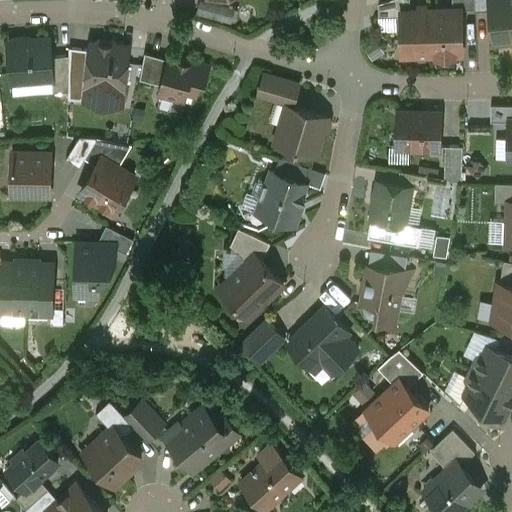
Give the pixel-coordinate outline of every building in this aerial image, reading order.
[(409,0),(389,0),(378,4),(379,17),(400,16),(400,12),(400,10),(410,9),(409,0)] [(474,0),(452,0),(452,8),(460,8),(460,10),(474,9),(475,11),(474,0)] [(474,0),(475,11),(491,9),(489,0),(474,0)] [(511,0),(489,0),(491,9),(495,43),(511,41),(511,0)] [(235,9),(221,5),(218,19),(231,22),(235,9)] [(452,8),(428,9),(430,55),(437,55),(437,59),(455,58),(454,54),(462,54),(460,10),(460,8),(452,8)] [(430,55),(428,9),(410,9),(400,10),(400,12),(400,16),(401,56),(429,55),(430,55)] [(50,40),(8,44),(11,80),(52,77),(53,77),(51,57),(50,40)] [(129,46),(90,42),(90,50),(85,85),(89,86),(92,90),(104,91),(109,88),(109,82),(125,84),(129,46)] [(90,50),(69,47),(69,55),(70,55),(69,83),(69,84),(85,85),(90,50)] [(168,59),(145,53),(140,79),(161,85),(168,59)] [(209,66),(170,54),(168,59),(161,85),(159,94),(184,101),(187,92),(196,94),(200,80),(205,81),(209,66)] [(69,55),(51,57),(53,77),(52,77),(53,92),(69,91),(69,84),(69,83),(70,55),(69,55)] [(299,83),(265,73),(258,95),(292,106),(299,83)] [(511,105),(491,105),(490,122),(508,122),(509,121),(511,120),(511,105)] [(292,106),(287,121),(282,123),(276,143),(315,154),(326,116),(292,106)] [(424,113),(398,112),(397,146),(411,147),(414,150),(420,150),(423,147),(439,147),(440,116),(425,115),(424,113)] [(80,136),(66,158),(80,167),(85,158),(97,137),(80,136)] [(132,144),(97,137),(85,158),(97,165),(102,157),(118,167),(132,144)] [(463,146),(445,145),(444,179),(462,182),(463,146)] [(50,154),(13,153),(12,193),(50,194),(50,154)] [(469,166),(482,177),(490,166),(477,156),(469,166)] [(118,167),(102,157),(97,165),(81,191),(114,211),(135,177),(118,167)] [(306,166),(281,158),(276,171),(302,180),(306,166)] [(276,171),(272,170),(267,184),(257,181),(253,193),(262,196),(259,207),(267,210),(274,223),(281,219),(294,224),(298,213),(296,210),(299,201),(306,198),(303,191),(306,182),(302,180),(276,171)] [(429,176),(399,171),(397,184),(412,186),(412,187),(426,190),(429,176)] [(397,184),(377,180),(375,193),(373,192),(370,205),(373,205),(371,219),(405,225),(412,187),(412,186),(397,184)] [(511,183),(495,183),(494,202),(509,203),(509,201),(511,201),(511,183)] [(494,238),(505,238),(504,219),(493,220),(494,238)] [(134,240),(106,226),(100,239),(99,244),(115,244),(115,248),(126,254),(134,240)] [(271,242),(238,227),(230,244),(247,262),(249,264),(259,256),(262,260),(271,242)] [(449,255),(452,235),(438,233),(436,253),(449,255)] [(99,244),(77,243),(76,294),(95,295),(95,281),(103,281),(115,258),(115,248),(115,244),(99,244)] [(407,256),(371,249),(369,266),(385,268),(385,266),(405,270),(407,256)] [(259,256),(249,264),(247,262),(219,288),(236,305),(240,300),(252,313),(284,282),(262,260),(259,256)] [(511,261),(503,260),(499,284),(511,285),(511,261)] [(27,263),(15,263),(15,264),(3,264),(2,287),(1,311),(1,312),(26,312),(27,263)] [(40,263),(27,263),(26,312),(51,313),(51,309),(53,265),(40,264),(40,263)] [(369,266),(368,266),(361,302),(364,303),(364,307),(365,312),(367,315),(371,318),(376,319),(375,320),(394,323),(399,294),(412,271),(405,270),(385,266),(385,268),(369,266)] [(511,285),(499,284),(498,283),(495,303),(497,304),(494,320),(497,320),(501,326),(507,327),(511,323),(511,285)] [(326,306),(308,323),(309,324),(289,343),(310,366),(318,359),(323,364),(327,364),(332,358),(340,366),(358,349),(345,335),(345,331),(347,329),(326,306)] [(63,309),(51,309),(51,313),(51,325),(63,325),(63,309)] [(267,318),(242,342),(260,361),(285,338),(267,318)] [(511,340),(500,337),(496,349),(510,352),(511,353),(511,340)] [(496,349),(488,346),(485,354),(476,356),(471,367),(511,387),(511,353),(510,352),(496,349)] [(423,372),(399,349),(389,356),(378,367),(393,383),(400,377),(408,386),(423,372)] [(511,397),(511,387),(471,367),(465,380),(468,387),(465,394),(472,400),(483,408),(495,413),(503,417),(511,397)] [(393,383),(365,409),(369,414),(365,418),(373,426),(377,423),(394,441),(429,409),(408,386),(400,377),(393,383)] [(125,416),(110,400),(96,413),(109,427),(112,425),(123,437),(134,426),(125,416)] [(483,408),(472,400),(464,410),(486,432),(495,413),(483,408)] [(141,401),(125,416),(134,426),(146,439),(155,431),(161,437),(164,435),(163,434),(168,429),(141,401)] [(193,417),(191,414),(180,424),(178,421),(168,429),(163,434),(164,435),(193,470),(216,451),(217,453),(239,434),(224,416),(216,422),(204,408),(193,417)] [(123,437),(112,425),(109,427),(101,435),(101,440),(86,454),(116,486),(128,474),(125,471),(141,456),(123,437)] [(453,428),(433,447),(451,465),(456,461),(461,466),(475,452),(453,428)] [(39,440),(26,452),(23,450),(13,459),(15,462),(8,469),(26,489),(26,490),(39,479),(58,462),(39,440)] [(272,444),(259,456),(264,461),(241,482),(261,503),(271,494),(276,499),(301,476),(272,444)] [(451,465),(436,480),(433,478),(431,478),(425,483),(425,486),(427,488),(425,490),(445,511),(457,511),(478,493),(473,479),(461,466),(456,461),(451,465)] [(223,489),(234,478),(223,468),(213,478),(223,489)] [(39,479),(26,490),(26,489),(17,498),(26,509),(49,489),(39,479)] [(59,500),(47,510),(47,511),(48,511),(103,511),(78,483),(59,500)] [(49,489),(26,509),(29,511),(46,511),(47,511),(47,510),(59,500),(49,489)]
